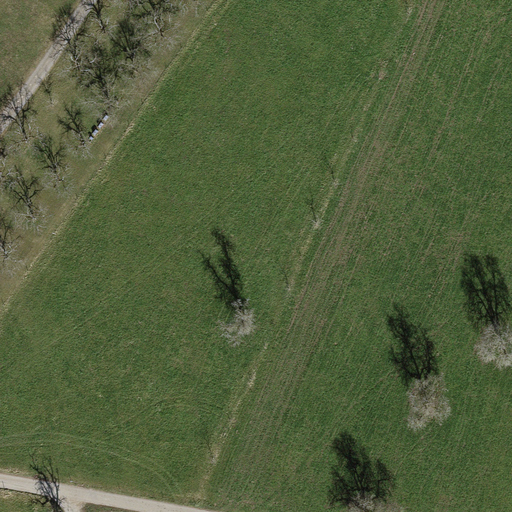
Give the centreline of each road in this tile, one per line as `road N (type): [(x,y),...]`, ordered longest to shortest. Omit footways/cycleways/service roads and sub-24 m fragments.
road 1 (track): [(182,511),(0,481)]
road 2 (track): [(89,0),(0,125)]
